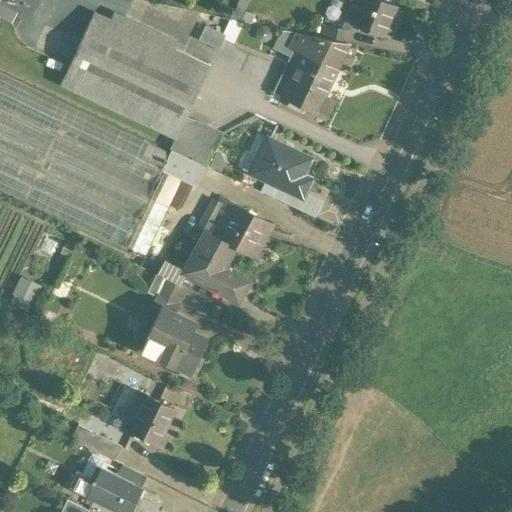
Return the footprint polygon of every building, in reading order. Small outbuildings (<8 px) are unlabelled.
[(235,0),(231,15),(250,21),(254,11),(244,8),(247,0),(235,0)] [(395,7),(378,0),(360,0),(351,22),(383,36),(384,34),(389,36),(395,23),(390,21),(395,7)] [(79,46),(193,99),(209,64),(175,49),(113,20),(94,12),(79,46)] [(115,16),(113,20),(175,49),(178,44),(115,16)] [(229,16),(222,31),(225,33),(223,36),(233,40),(241,20),(229,16)] [(224,33),(204,25),(197,40),(217,49),(224,33)] [(326,27),(323,38),(347,43),(351,44),(353,32),(326,27)] [(323,38),(295,32),(288,48),(302,54),(302,53),(335,69),(347,43),(323,38)] [(185,116),(193,99),(79,46),(61,85),(175,137),(178,130),(160,121),(166,108),(185,116)] [(335,69),(302,53),(302,54),(290,80),(297,83),(289,101),(313,112),(312,114),(322,119),(332,99),(323,95),(335,69)] [(170,152),(0,71),(0,189),(124,248),(125,246),(145,255),(181,179),(196,186),(205,166),(171,150),(170,152)] [(160,121),(178,130),(185,116),(166,108),(160,121)] [(221,133),(185,116),(175,137),(169,149),(171,150),(205,166),(221,133)] [(309,157),(266,137),(249,173),(276,186),(302,197),(304,193),(310,179),(301,174),(309,157)] [(302,197),(276,186),(271,197),(313,217),(321,201),(304,193),(302,197)] [(270,223),(221,197),(204,231),(234,247),(251,255),(253,256),(270,223)] [(234,247),(204,231),(182,272),(203,283),(204,283),(204,282),(237,299),(247,280),(223,268),(234,247)] [(182,272),(163,263),(157,274),(164,278),(186,288),(197,294),(203,283),(182,272)] [(186,288),(164,278),(157,293),(179,304),(186,288)] [(25,281),(17,297),(38,307),(46,291),(25,281)] [(179,304),(157,293),(147,313),(157,318),(161,308),(174,315),(179,304)] [(174,315),(161,308),(157,318),(141,350),(189,373),(205,339),(189,332),(193,325),(178,318),(179,317),(174,315)] [(174,409),(147,395),(129,431),(162,446),(168,433),(163,431),(174,409)] [(80,428),(74,441),(117,462),(123,449),(80,428)] [(129,511),(141,488),(101,469),(94,484),(87,497),(118,511),(129,511)] [(74,491),(87,497),(94,484),(80,478),(74,491)] [(87,511),(88,510),(67,500),(60,511),(87,511)]
